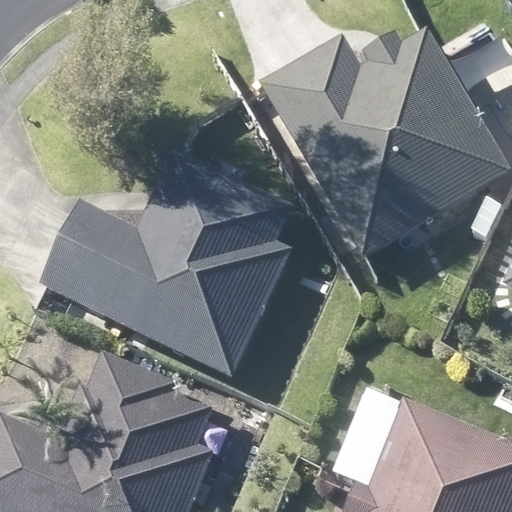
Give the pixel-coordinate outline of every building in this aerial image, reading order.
[(347,252),(355,267),(503,181),(459,106),(481,95),(467,69),(446,82),(420,39),(393,55),(386,44),(363,57),(356,61),(363,72),(352,78),(338,54),(334,46),(254,92),(326,218),(347,252)] [(234,191),(198,175),(166,160),(153,191),(141,214),(130,239),(83,219),(69,211),(31,297),(144,349),(225,386),(284,257),(269,251),(286,214),(234,191)] [(511,249),(492,295),(511,303),(511,249)] [(156,388),(121,374),(95,364),(81,400),(71,395),(69,401),(64,414),(51,446),(5,429),(0,427),(0,511),(186,511),(207,461),(190,455),(206,415),(165,400),(168,392),(156,388)] [(511,511),(511,457),(392,410),(387,420),(375,454),(357,496),(349,493),(341,511),(511,511)]
